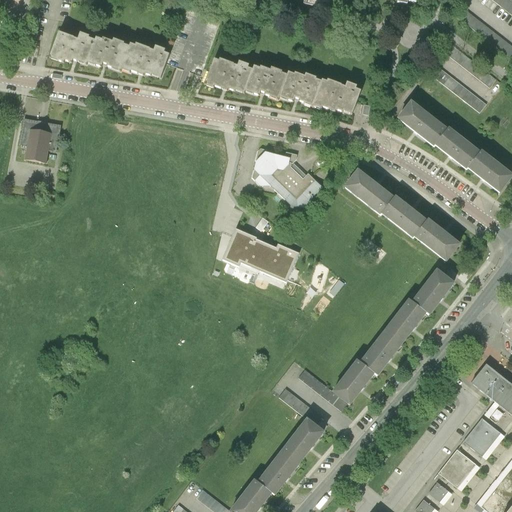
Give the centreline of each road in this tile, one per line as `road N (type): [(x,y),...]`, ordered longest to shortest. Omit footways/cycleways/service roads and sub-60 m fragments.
road 1 (residential): [(0,77),(362,143),(511,239)]
road 2 (unclassified): [(304,511),(479,309)]
road 3 (unknown): [(362,143),(432,60),(476,94)]
